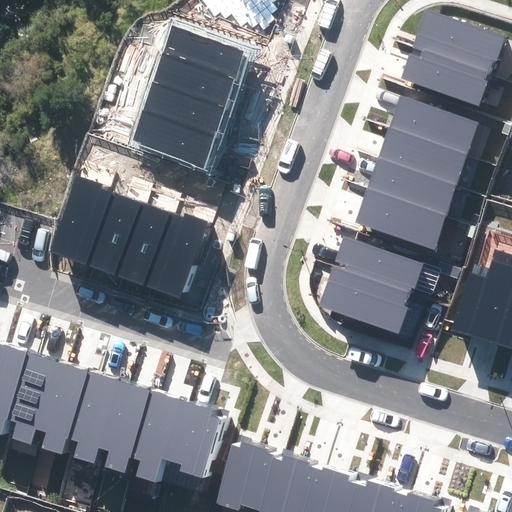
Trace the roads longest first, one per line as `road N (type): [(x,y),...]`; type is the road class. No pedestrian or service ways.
road 1 (residential): [(276,323),(274,255),(361,0)]
road 2 (residential): [(0,271),(206,334),(276,323)]
road 3 (residential): [(511,428),(311,364),(276,323)]
